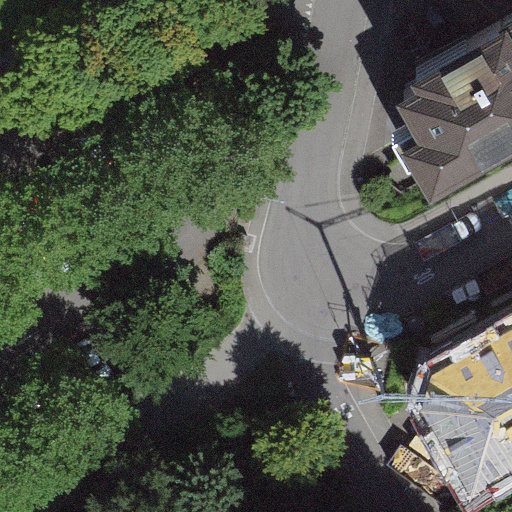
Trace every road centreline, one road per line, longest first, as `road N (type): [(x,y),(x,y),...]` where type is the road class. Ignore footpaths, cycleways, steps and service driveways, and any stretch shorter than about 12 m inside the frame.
road 1 (residential): [(73,511),(311,297)]
road 2 (residential): [(311,297),(295,233),(336,0)]
road 3 (residential): [(390,511),(362,456),(311,297)]
road 4 (residential): [(311,297),(358,300),(420,283),(511,237)]
